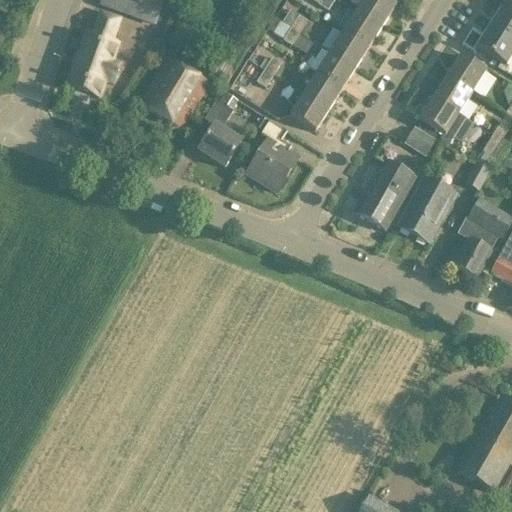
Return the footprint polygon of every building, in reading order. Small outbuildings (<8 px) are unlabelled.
[(102,0),(100,7),(155,26),(162,5),(147,0),(102,0)] [(364,0),(356,14),(381,30),(395,8),(381,0),(364,0)] [(490,28),(511,42),(511,11),(504,6),(490,28)] [(356,14),(343,35),(368,51),(381,30),(356,14)] [(113,86),(119,68),(111,65),(117,47),(111,44),(119,22),(100,15),(92,38),(85,35),(66,90),(75,93),(74,98),(86,103),(88,98),(98,101),(104,83),(113,86)] [(299,19),(291,31),(299,36),(307,24),(299,19)] [(292,48),(305,56),(312,46),(298,37),(299,36),(291,31),(279,24),(272,35),(284,42),(283,43),(291,48),(292,48)] [(476,50),(505,69),(511,58),(511,42),(490,28),(476,50)] [(343,35),(329,56),(354,72),(368,51),(343,35)] [(224,89),(235,70),(246,51),(229,41),(218,60),(212,57),(202,77),(224,89)] [(329,56),(316,76),(341,92),(354,72),(329,56)] [(459,59),(446,80),(471,96),(485,75),(459,59)] [(168,61),(139,108),(180,133),(209,86),(168,61)] [(264,73),(272,78),(280,66),(272,61),(270,64),(264,73)] [(257,85),(265,90),(272,78),(264,73),(264,74),(249,64),(242,75),(257,84),(257,85)] [(316,76),(302,97),(327,113),(341,92),(316,76)] [(458,117),(471,96),(446,80),(433,101),(458,117)] [(314,135),(327,113),(302,97),(295,92),(287,105),(294,110),(289,119),(314,135)] [(232,113),(237,104),(224,96),(218,104),(232,113)] [(423,125),(417,133),(437,146),(439,142),(448,148),(465,121),(458,117),(433,101),(419,122),(423,125)] [(223,171),(241,144),(228,136),(232,130),(225,125),(232,114),(232,113),(218,104),(216,104),(204,123),(214,129),(198,155),(223,171)] [(256,129),(262,133),(268,123),(262,120),(256,129)] [(269,124),(261,138),(268,143),(246,177),(275,195),(296,161),(282,151),(284,146),(280,144),(286,135),(269,124)] [(497,129),(489,142),(498,147),(501,141),(506,135),(497,129)] [(438,146),(437,146),(417,133),(414,131),(405,146),(425,159),(426,158),(430,160),(438,146)] [(506,145),(501,141),(498,147),(489,142),(482,154),(484,155),(478,164),(490,171),(495,162),(506,145)] [(383,165),(353,217),(384,234),(413,182),(383,165)] [(475,165),(464,186),(478,193),(489,173),(475,165)] [(421,181),(395,229),(429,247),(455,199),(421,181)] [(511,224),(511,221),(478,202),(466,222),(486,234),(478,249),(467,243),(452,270),(475,283),(491,255),(489,254),(497,240),(501,243),(511,224)] [(511,234),(489,276),(511,287),(511,234)] [(511,407),(499,400),(456,475),(491,495),(511,459),(511,407)] [(391,511),(367,498),(359,511),(391,511)]
